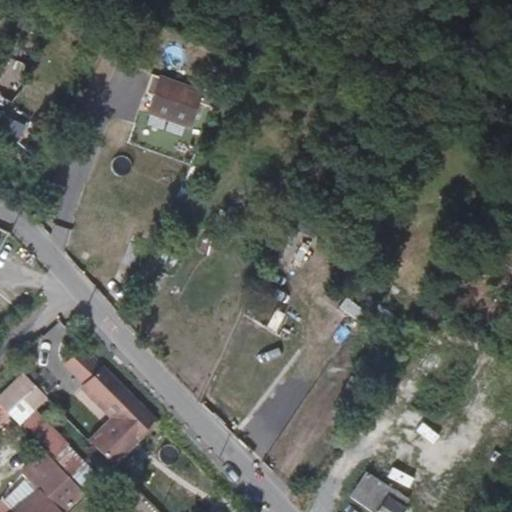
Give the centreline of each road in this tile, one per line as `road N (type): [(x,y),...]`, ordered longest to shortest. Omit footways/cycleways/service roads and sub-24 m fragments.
road 1 (residential): [(281,508),(79,283)]
road 2 (unknown): [(34,239),(101,116)]
